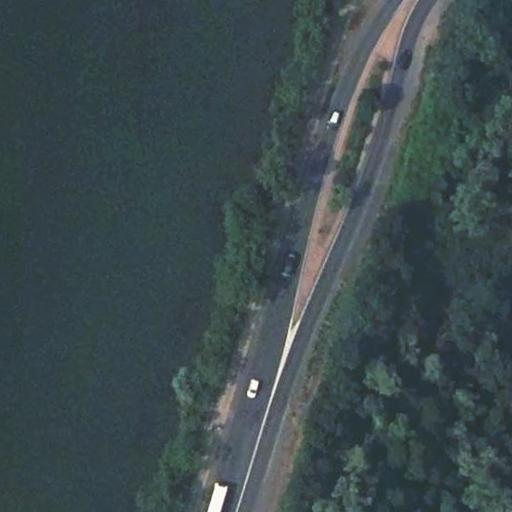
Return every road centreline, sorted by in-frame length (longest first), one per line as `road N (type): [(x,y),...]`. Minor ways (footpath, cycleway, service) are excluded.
road 1 (primary): [(281,372),(335,267),(425,0)]
road 2 (primary): [(390,0),(351,62),(303,208),(281,372)]
road 3 (primary): [(231,511),(281,372)]
